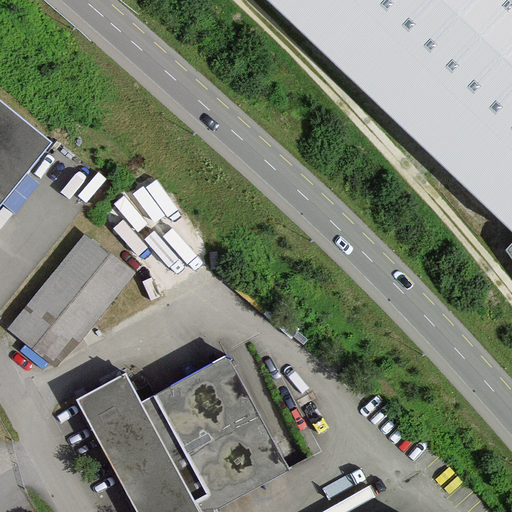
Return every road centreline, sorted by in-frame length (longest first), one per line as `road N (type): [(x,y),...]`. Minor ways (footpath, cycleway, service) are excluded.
road 1 (tertiary): [(511,414),(352,243),(83,0)]
road 2 (track): [(511,292),(337,92),(244,0)]
road 3 (residential): [(0,364),(79,511)]
